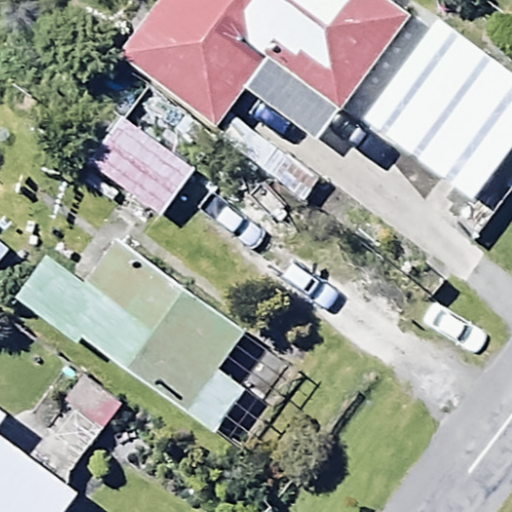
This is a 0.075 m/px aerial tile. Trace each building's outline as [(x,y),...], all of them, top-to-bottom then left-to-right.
[(418,25),(386,0),(179,0),(133,58),(228,134),(286,62),(348,112),(418,25)] [(181,191),(104,142),(72,191),(150,240),(181,191)] [(0,212),(7,218),(31,187),(0,162),(0,212)] [(445,242),(492,181),(472,166),(425,227),(445,242)] [(232,361),(99,264),(66,309),(33,285),(3,327),(194,465),(231,414),(207,396),(232,361)] [(76,511),(101,483),(0,399),(0,511),(76,511)]
